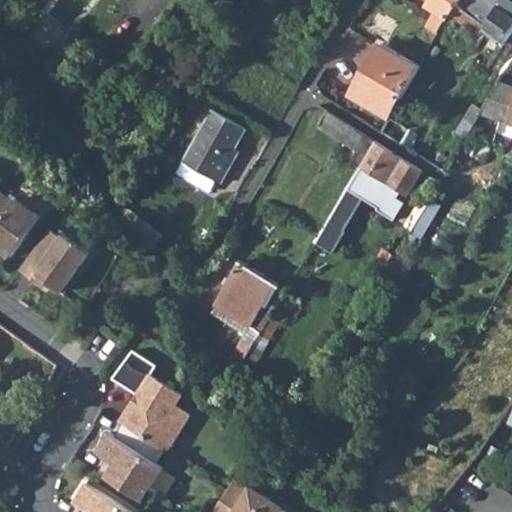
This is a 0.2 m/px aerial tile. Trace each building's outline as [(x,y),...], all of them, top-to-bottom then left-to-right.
[(261,0),(250,18),(261,26),(278,0),(261,0)] [(429,0),(426,5),(435,12),(427,26),(438,33),(450,13),(451,13),(456,4),(458,0),(429,0)] [(470,0),(464,11),(487,29),(503,0),(470,0)] [(511,0),(503,0),(487,29),(507,42),(511,34),(511,0)] [(450,13),(480,36),(487,29),(464,11),(456,4),(451,13),(450,13)] [(0,73),(13,85),(29,68),(0,42),(0,73)] [(420,65),(398,52),(397,54),(380,44),(350,94),(389,117),(420,65)] [(511,66),(511,44),(504,53),(505,54),(500,61),(493,70),(503,77),(510,70),(511,67),(511,66)] [(39,109),(55,91),(29,68),(13,85),(39,109)] [(511,84),(501,81),(482,115),(498,122),(494,131),(511,138),(511,134),(511,84)] [(91,106),(50,159),(67,171),(107,118),(91,106)] [(225,165),(246,129),(212,109),(183,160),(184,161),(216,179),(221,182),(229,168),(225,165)] [(329,111),(319,126),(366,155),(375,140),(329,111)] [(400,144),(408,130),(388,118),(380,131),(400,144)] [(424,170),(375,140),(366,155),(348,185),(358,191),(381,206),(380,208),(397,219),(408,202),(399,197),(403,191),(409,196),(424,170)] [(216,179),(184,161),(178,172),(209,191),(216,179)] [(348,185),(325,226),(334,232),(358,191),(348,185)] [(1,193),(0,194),(0,248),(12,258),(41,219),(16,198),(13,203),(1,193)] [(150,249),(160,236),(127,211),(117,223),(150,249)] [(51,229),(20,269),(34,279),(37,274),(62,293),(91,254),(65,235),(63,238),(51,229)] [(408,239),(396,258),(392,265),(403,273),(419,245),(408,239)] [(396,258),(384,249),(370,270),(383,279),(392,265),(396,258)] [(287,289),(241,262),(215,306),(260,333),(287,289)] [(253,343),(243,336),(213,384),(223,391),(253,343)] [(121,421),(168,451),(192,414),(177,404),(184,393),(153,373),(159,364),(133,347),(114,377),(139,393),(121,421)] [(108,476),(151,504),(160,490),(152,486),(164,466),(110,432),(98,451),(116,463),(108,476)] [(166,468),(159,485),(172,491),(179,473),(166,468)] [(250,489),(235,479),(214,511),(300,511),(291,506),(289,509),(253,486),(250,489)] [(136,511),(89,482),(76,501),(93,511),(136,511)]
